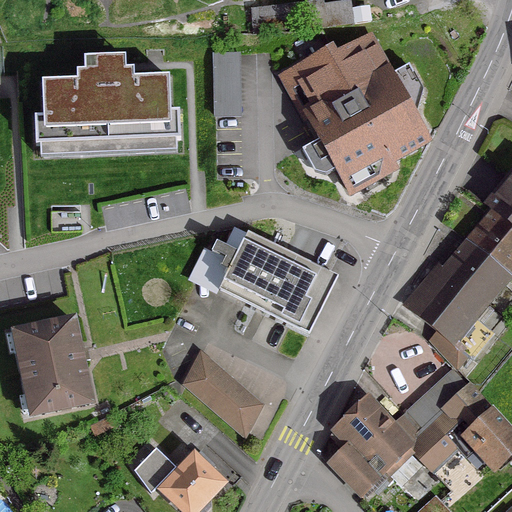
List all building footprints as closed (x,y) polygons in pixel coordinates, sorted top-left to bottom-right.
[(364,2),(349,5),(352,26),(369,23),(367,8),(365,9),(364,2)] [(310,28),(308,12),(307,5),(291,7),(294,30),(310,28)] [(329,161),(341,182),(423,137),(368,39),(333,58),(330,52),(309,64),(308,63),(282,77),(317,141),(300,151),(311,171),(329,161)] [(244,118),(243,54),(215,54),(216,119),(244,118)] [(170,83),(125,85),(125,74),(124,63),(87,65),(88,86),(45,88),(47,136),(172,131),(170,83)] [(511,177),(487,209),(492,213),(511,228),(511,177)] [(466,245),(508,278),(511,273),(511,228),(492,213),(466,245)] [(217,292),(307,336),(336,279),(246,234),(217,292)] [(508,278),(466,245),(435,283),(436,285),(413,312),(412,311),(410,313),(439,337),(431,346),(454,373),(466,358),(468,359),(489,333),(474,321),(508,278)] [(37,414),(89,404),(71,322),(20,333),(24,352),(17,353),(26,397),(33,395),(37,414)] [(230,426),(244,433),(258,407),(244,400),(246,397),(233,390),(235,387),(221,380),(223,376),(209,369),(211,366),(198,359),(184,386),(197,393),(196,396),(209,403),(207,406),(220,413),(219,416),(232,423),(230,426)] [(511,450),(511,435),(478,396),(469,386),(466,388),(452,373),(427,397),(430,400),(426,404),(423,401),(404,418),(421,436),(407,451),(430,474),(431,473),(432,474),(458,451),(465,459),(476,449),(492,468),(511,450)] [(403,417),(389,428),(364,400),(332,431),(347,447),(328,465),(359,498),(386,472),(400,486),(419,467),(405,453),(407,451),(421,436),(404,418),(403,417)] [(111,427),(106,418),(88,427),(92,436),(111,427)] [(180,449),(179,450),(174,445),(157,463),(164,470),(152,483),(161,492),(181,511),(205,511),(208,509),(208,503),(205,500),(220,485),(193,459),(191,461),(180,449)] [(450,511),(441,501),(429,511),(450,511)]
